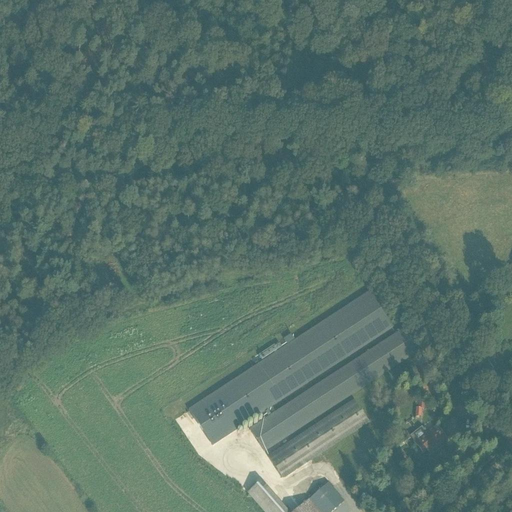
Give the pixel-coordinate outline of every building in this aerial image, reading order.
[(200,212),(202,223),(236,218),(235,209),(200,212)] [(213,452),(394,331),(370,296),(189,417),(213,452)] [(249,432),(263,453),(418,353),(404,331),(249,432)] [(475,369),(481,376),(491,369),(486,361),(475,369)] [(354,401),(267,459),(282,481),(369,425),(354,401)] [(428,456),(447,442),(436,427),(413,445),(422,456),(426,454),(428,456)] [(334,511),(344,504),(328,485),(295,511),(286,511),(261,483),(247,496),(261,511),(334,511)]
